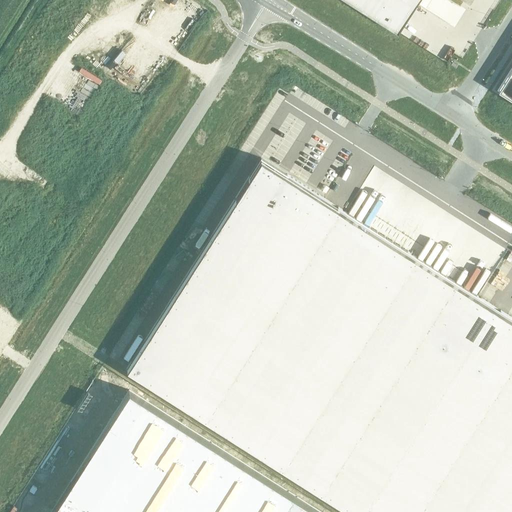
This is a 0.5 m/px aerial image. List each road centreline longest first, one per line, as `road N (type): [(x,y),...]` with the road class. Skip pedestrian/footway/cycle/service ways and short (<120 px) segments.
road 1 (unclassified): [(0,419),(267,0)]
road 2 (unclassified): [(267,0),(455,114)]
